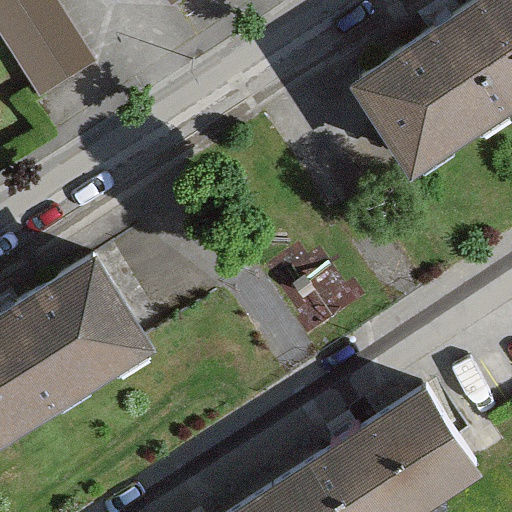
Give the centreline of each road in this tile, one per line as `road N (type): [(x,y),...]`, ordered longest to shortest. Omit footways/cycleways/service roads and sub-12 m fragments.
road 1 (residential): [(511,255),(118,511)]
road 2 (residential): [(0,208),(336,0)]
